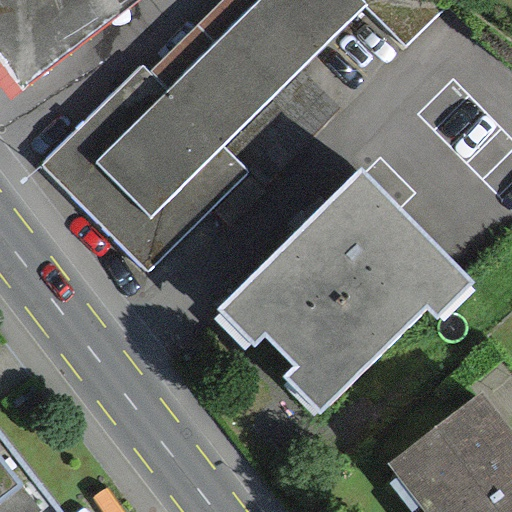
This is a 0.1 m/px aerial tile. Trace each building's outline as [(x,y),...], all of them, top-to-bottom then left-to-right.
[(122,0),(0,0),(0,55),(23,83),(122,0)] [(255,0),(166,87),(146,66),(46,163),(152,271),(251,174),(221,143),(365,2),(362,0),(255,0)] [(472,280),(362,169),(222,308),(253,339),(266,327),(301,363),(289,375),(321,407),(428,302),(439,312),(472,280)] [(511,511),(511,423),(490,395),(394,470),(426,511),(511,511)] [(0,511),(66,511),(0,424),(0,511)]
